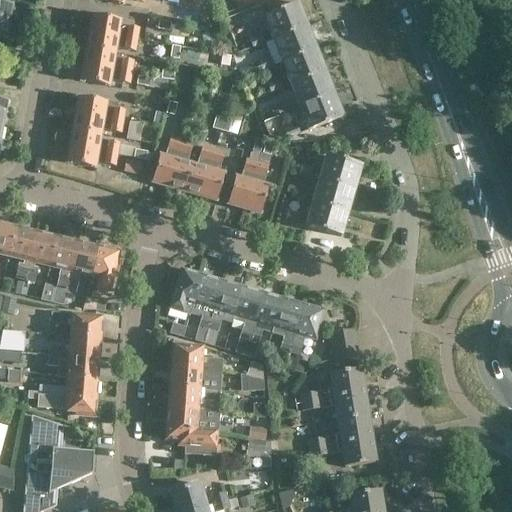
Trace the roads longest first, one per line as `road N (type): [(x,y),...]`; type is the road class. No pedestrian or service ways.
road 1 (residential): [(401,299),(405,174),(336,0)]
road 2 (residential): [(137,511),(127,350),(155,225)]
road 3 (residential): [(401,299),(155,225)]
road 4 (secondary): [(448,110),(444,121),(499,282),(501,315)]
road 5 (residential): [(428,511),(400,339),(401,299)]
road 6 (residential): [(18,191),(54,0)]
road 7 (secondary): [(511,249),(459,115),(448,110)]
road 8 (residential): [(155,225),(18,191)]
